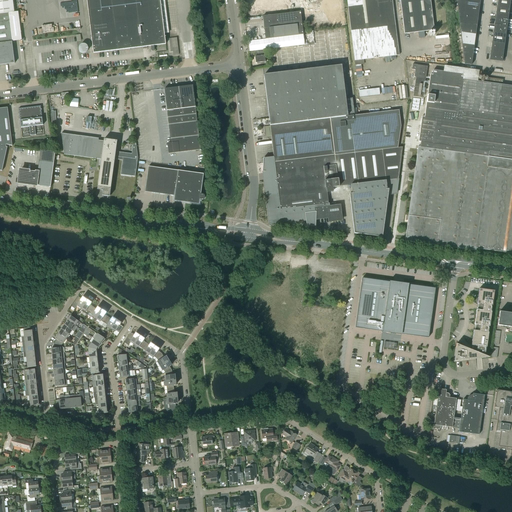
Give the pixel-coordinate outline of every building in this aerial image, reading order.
[(0,0),(0,63),(14,62),(8,13),(14,12),(12,0),(0,0)] [(86,0),(93,54),(128,50),(128,51),(130,50),(130,49),(151,47),(151,49),(154,48),(154,47),(166,45),(160,0),(86,0)] [(249,0),(250,14),(303,9),(301,0),(249,0)] [(341,0),(306,0),(308,19),(333,16),(333,10),(343,9),(341,0)] [(391,0),(346,0),(354,60),(399,55),(391,0)] [(400,0),(404,34),(418,32),(425,31),(434,30),(430,0),(400,0)] [(456,0),(458,13),(478,15),(479,0),(456,0)] [(510,0),(497,0),(497,6),(509,8),(510,0)] [(508,17),(509,8),(497,6),(496,15),(508,17)] [(264,26),(259,27),(260,32),(265,32),(265,39),(270,38),(271,40),(276,40),(275,38),(303,34),(300,11),(263,16),(264,26)] [(477,25),(478,15),(458,13),(459,23),(477,25)] [(507,26),(508,17),(496,15),(494,24),(507,26)] [(475,35),(477,25),(459,23),(460,33),(475,35)] [(506,35),(507,26),(494,24),(493,33),(506,35)] [(474,45),(475,35),(460,33),(462,43),(474,45)] [(504,44),(506,35),(493,33),(492,42),(504,44)] [(177,38),(168,39),(170,53),(173,53),(173,55),(179,55),(177,38)] [(503,53),(504,44),(492,42),(491,51),(503,53)] [(473,55),(474,45),(462,43),(463,54),(473,55)] [(79,49),(79,50),(79,51),(79,52),(80,52),(80,53),(81,53),(82,54),(83,54),(85,54),(86,54),(86,53),(87,53),(87,52),(88,52),(88,51),(88,50),(88,49),(88,48),(88,47),(87,47),(87,46),(86,46),(86,45),(85,45),(84,45),(83,45),(82,45),(81,45),(81,46),(80,46),(80,47),(79,47),(79,48),(79,49)] [(502,62),(503,53),(491,51),(489,60),(502,62)] [(471,65),(473,55),(463,54),(464,64),(471,65)] [(412,76),(411,86),(414,87),(413,97),(422,98),(427,66),(412,64),(411,76),(412,76)] [(263,158),(262,172),(264,172),(271,224),(306,220),(306,225),(315,226),(315,219),(328,218),(329,221),(341,220),(339,206),(329,207),(329,204),(328,204),(326,189),(331,189),(331,188),(339,187),(339,186),(351,185),(352,194),(349,194),(354,233),(382,237),(388,189),(387,189),(382,149),(397,147),(401,126),(399,110),(348,116),(341,65),(264,74),(270,126),(264,127),(265,137),(271,136),(274,157),(263,158)] [(511,85),(502,84),(502,80),(487,78),(487,82),(478,81),(479,70),(444,65),(443,71),(433,70),(432,75),(430,74),(424,117),(422,116),(418,142),(420,142),(442,146),(468,149),(478,151),(511,155),(511,85)] [(193,85),(164,89),(169,130),(173,130),(174,142),(171,143),(172,153),(201,150),(193,85)] [(41,106),(18,108),(21,128),(29,127),(30,135),(36,135),(35,126),(43,125),(41,106)] [(7,108),(0,108),(0,170),(2,171),(7,147),(6,147),(6,145),(12,146),(7,108)] [(99,138),(61,133),(64,154),(101,159),(98,184),(102,184),(101,190),(103,190),(102,196),(110,197),(115,159),(122,160),(120,175),(135,177),(138,158),(136,143),(133,143),(131,154),(115,151),(117,141),(104,139),(104,141),(98,140),(99,138)] [(511,155),(478,151),(468,149),(442,146),(420,142),(420,147),(417,146),(411,192),(405,241),(468,250),(475,251),(476,249),(511,253),(511,155)] [(20,170),(18,183),(36,185),(50,187),(55,153),(55,152),(40,150),(39,161),(37,172),(20,170)] [(148,166),(145,192),(186,197),(185,201),(198,203),(198,199),(201,200),(202,200),(203,200),(203,199),(204,199),(204,198),(205,198),(205,197),(205,196),(204,196),(204,195),(203,194),(200,194),(203,174),(148,166)] [(428,338),(435,288),(362,278),(355,327),(428,338)] [(258,317),(287,320),(290,291),(262,288),(260,311),(259,311),(258,317)] [(478,304),(477,310),(491,311),(492,306),(494,291),(479,289),(477,303),(478,304)] [(78,296),(71,306),(75,309),(77,305),(81,308),(87,300),(87,299),(87,300),(83,297),(81,299),(78,296)] [(81,308),(80,310),(87,315),(93,307),(90,304),(91,302),(87,300),(81,308)] [(87,315),(90,317),(92,315),(96,318),(102,310),(101,310),(97,307),(96,309),(93,307),(87,315)] [(491,311),(477,310),(476,309),(474,324),(475,324),(475,330),(473,330),(488,332),(489,326),(491,312),(491,311)] [(102,310),(96,318),(100,321),(100,320),(104,323),(108,317),(104,315),(105,314),(106,313),(102,310)] [(511,313),(504,312),(500,311),(497,325),(502,326),(511,327),(511,313)] [(70,316),(67,320),(77,327),(80,323),(78,321),(70,316)] [(108,317),(104,323),(107,325),(111,328),(117,320),(116,320),(112,317),(111,319),(108,317)] [(67,320),(64,325),(72,330),(74,332),(77,327),(67,320)] [(117,320),(111,328),(115,331),(119,333),(123,327),(119,325),(120,324),(121,323),(117,320)] [(64,325),(61,329),(69,334),(72,330),(64,325)] [(24,336),(21,337),(32,336),(32,331),(31,332),(30,327),(23,328),(24,336)] [(61,329),(58,334),(66,339),(69,334),(61,329)] [(306,329),(302,338),(305,340),(302,345),(306,347),(307,345),(309,346),(316,334),(306,329)] [(488,332),(473,330),(471,345),(473,345),(472,350),(479,354),(479,353),(485,353),(486,347),(488,332)] [(131,332),(124,343),(128,345),(130,341),(134,344),(140,336),(136,333),(135,334),(134,335),(131,332)] [(57,339),(55,342),(61,346),(66,339),(58,334),(55,337),(57,339)] [(101,343),(105,339),(104,339),(97,334),(94,338),(101,343)] [(140,336),(134,344),(138,347),(139,346),(142,349),(146,343),(143,340),(144,339),(140,336)] [(94,338),(91,343),(98,348),(102,344),(101,343),(94,338)] [(53,349),(51,350),(52,354),(63,353),(63,347),(61,346),(55,342),(53,345),(53,349)] [(91,343),(88,348),(88,352),(97,351),(97,350),(99,348),(98,348),(91,343)] [(149,354),(155,346),(151,343),(150,344),(149,345),(146,343),(142,349),(145,351),(149,354)] [(485,355),(485,353),(479,353),(479,354),(472,350),(456,344),(454,361),(489,357),(485,355)] [(155,346),(149,354),(153,357),(153,356),(156,358),(162,353),(157,351),(159,349),(155,346)] [(117,356),(118,361),(127,360),(126,355),(125,355),(125,353),(120,349),(119,352),(119,356),(117,356)] [(162,353),(156,358),(158,361),(157,361),(160,366),(169,361),(166,356),(165,357),(164,358),(162,353)] [(169,361),(160,366),(163,370),(165,373),(172,370),(169,366),(171,365),(169,361)] [(165,376),(165,381),(175,380),(175,375),(173,375),(172,375),(172,370),(165,373),(165,376)] [(175,380),(165,381),(166,386),(167,390),(174,389),(173,385),(176,385),(175,380)] [(167,397),(164,397),(164,399),(177,398),(177,393),(175,393),(174,393),(174,389),(167,390),(167,394),(167,397)] [(446,390),(441,389),(439,389),(438,395),(434,395),(433,405),(436,405),(433,428),(441,429),(441,426),(452,427),(453,419),(460,420),(459,428),(458,432),(479,435),(481,416),(484,395),(473,393),(472,395),(471,395),(471,396),(470,396),(469,397),(469,398),(468,398),(467,400),(463,399),(462,406),(460,406),(461,400),(456,399),(449,398),(449,396),(447,393),(446,393),(446,390)] [(511,392),(497,390),(494,408),(499,408),(495,431),(496,431),(500,432),(498,446),(511,448),(511,424),(511,423),(511,401),(510,401),(511,392)] [(79,394),(74,395),(75,398),(76,407),(80,407),(80,405),(84,404),(83,391),(79,392),(79,394)] [(60,400),(55,400),(56,407),(60,407),(61,409),(65,409),(64,399),(64,395),(59,396),(60,400)] [(177,398),(164,399),(163,399),(164,412),(169,412),(175,411),(175,407),(176,407),(175,403),(178,403),(177,398)] [(30,406),(28,406),(28,409),(38,411),(37,404),(38,404),(38,400),(30,401),(30,406)] [(137,406),(128,407),(128,413),(133,412),(133,415),(139,414),(139,411),(137,411),(137,406)] [(262,430),(261,430),(262,439),(267,438),(268,441),(277,440),(276,433),(273,433),(272,429),(266,429),(262,429),(262,430)] [(285,429),(282,434),(287,437),(285,439),(291,443),(297,435),(290,431),(290,432),(285,429)] [(244,436),(241,437),(242,446),(246,445),(246,441),(255,440),(254,431),(244,432),(244,436)] [(237,432),(223,433),(224,447),(239,446),(237,432)] [(9,434),(5,449),(13,451),(13,448),(29,453),(33,440),(9,434)] [(205,437),(201,437),(202,445),(207,444),(207,445),(212,444),(212,438),(214,438),(214,435),(205,436),(205,437)] [(450,435),(449,442),(459,444),(460,437),(450,435)] [(295,442),(292,447),(297,451),(300,445),(295,442)] [(310,443),(305,451),(309,454),(312,457),(313,456),(315,458),(313,460),(316,462),(321,455),(318,453),(317,454),(315,452),(317,449),(315,447),(315,446),(310,443)] [(138,451),(136,451),(137,456),(138,456),(137,461),(141,462),(144,463),(145,455),(146,455),(146,453),(150,452),(149,450),(148,450),(149,445),(145,445),(145,446),(139,445),(138,451)] [(173,451),(172,453),(174,454),(174,459),(184,458),(183,452),(181,450),(181,447),(179,447),(177,446),(175,448),(173,448),(173,451)] [(42,447),(39,456),(45,458),(48,449),(42,447)] [(110,449),(98,450),(99,457),(109,456),(109,452),(110,452),(110,449)] [(160,451),(155,452),(156,458),(161,457),(161,459),(168,458),(167,449),(160,450),(160,451)] [(72,454),(64,455),(65,461),(76,460),(75,456),(80,456),(79,450),(72,451),(72,454)] [(211,456),(203,457),(204,466),(216,464),(215,457),(217,457),(217,452),(211,453),(211,456)] [(97,458),(96,463),(100,463),(100,464),(111,463),(111,460),(110,460),(109,456),(99,457),(97,458)] [(328,456),(324,462),(325,462),(324,463),(329,466),(326,471),(333,475),(336,470),(337,471),(341,465),(337,463),(338,461),(332,457),(331,458),(328,456)] [(76,460),(65,461),(66,467),(73,467),(74,470),(82,469),(81,463),(76,464),(76,460)] [(250,469),(244,469),(246,481),(254,480),(253,474),(256,473),(255,465),(250,465),(250,469)] [(346,466),(339,477),(347,482),(349,480),(353,483),(360,473),(356,471),(356,472),(349,468),(348,469),(347,469),(348,467),(346,466)] [(233,472),(228,472),(230,483),(237,482),(236,473),(240,473),(239,467),(233,467),(233,472)] [(271,467),(263,468),(264,479),(272,478),(271,472),(272,472),(271,467)] [(111,468),(99,469),(100,476),(110,475),(110,471),(111,471),(111,468)] [(282,469),(278,475),(282,477),(280,481),(286,485),(292,476),(282,469)] [(66,474),(61,475),(62,481),(72,480),(71,474),(75,474),(74,470),(65,471),(66,474)] [(178,479),(175,479),(175,487),(181,487),(181,484),(187,483),(185,472),(177,473),(178,479)] [(211,475),(205,476),(206,483),(217,482),(217,481),(218,480),(218,476),(217,476),(217,475),(217,472),(211,472),(211,475)] [(12,475),(6,475),(7,485),(12,485),(13,487),(16,486),(15,477),(12,478),(12,475)] [(110,475),(100,476),(101,483),(112,482),(112,479),(111,479),(110,475)] [(166,475),(158,475),(159,486),(167,485),(167,488),(171,487),(171,479),(166,480),(166,475)] [(152,477),(140,478),(141,485),(143,485),(143,489),(149,489),(149,490),(150,491),(152,491),(153,490),(153,488),(152,477)] [(31,480),(25,480),(25,483),(28,483),(29,489),(38,488),(38,486),(40,486),(39,482),(31,482),(31,480)] [(72,480),(62,481),(63,487),(70,487),(70,490),(78,489),(78,486),(73,486),(72,480)] [(297,482),(293,489),(302,495),(305,491),(310,494),(315,486),(310,483),(308,485),(302,482),(301,485),(297,482)] [(111,487),(100,488),(101,495),(111,494),(111,490),(112,490),(111,487)] [(360,487),(360,489),(361,500),(370,499),(369,489),(363,489),(362,487),(360,487)] [(29,495),(27,495),(28,502),(35,501),(34,495),(39,494),(38,488),(29,489),(29,495)] [(61,497),(59,497),(60,501),(71,500),(72,500),(71,494),(74,493),(73,490),(65,491),(65,494),(61,495),(61,497)] [(312,499),(310,501),(312,504),(314,503),(318,505),(320,502),(323,504),(327,498),(324,496),(323,497),(317,493),(312,500),(312,499)] [(331,503),(333,501),(340,497),(341,496),(339,493),(329,499),(331,503)] [(111,494),(101,495),(101,502),(113,501),(113,497),(112,498),(111,494)] [(253,504),(252,498),(249,499),(248,496),(239,497),(240,498),(230,499),(231,506),(240,505),(241,508),(249,507),(249,505),(253,504)] [(221,509),(221,511),(225,511),(225,509),(225,510),(225,506),(224,498),(213,500),(213,501),(212,501),(211,502),(212,504),(212,505),(214,505),(214,507),(218,507),(218,508),(219,509),(221,509)] [(71,500),(60,501),(61,506),(62,506),(62,507),(69,506),(69,509),(75,508),(75,506),(76,506),(76,502),(74,503),(74,499),(72,500),(71,500)] [(181,500),(178,501),(179,509),(189,508),(188,500),(181,501),(181,500)] [(36,502),(26,503),(27,510),(31,510),(30,511),(40,511),(40,506),(36,507),(36,505),(37,505),(36,502)] [(152,502),(144,503),(144,511),(150,511),(154,511),(160,511),(161,508),(153,509),(152,502)]
